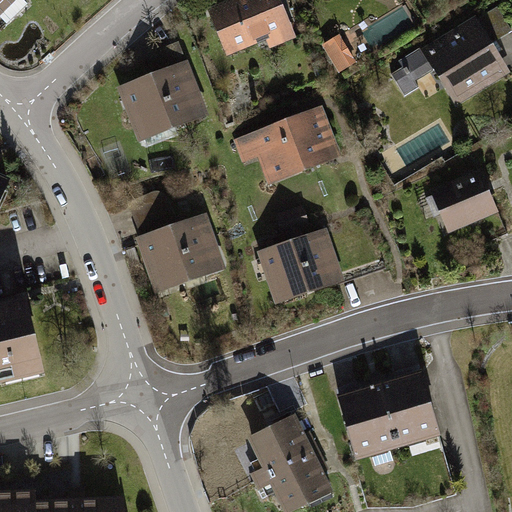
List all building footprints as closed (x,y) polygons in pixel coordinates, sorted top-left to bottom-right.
[(0,0),(0,21),(1,23),(24,0),(0,0)] [(237,0),(238,1),(207,13),(227,62),(267,46),(271,54),(298,43),(280,0),(237,0)] [(511,31),(497,6),(389,69),(406,98),(439,78),(458,111),(511,79),(492,47),(511,35),(511,31)] [(340,36),(322,48),(340,77),(358,65),(340,36)] [(147,81),(119,92),(141,150),(210,124),(180,46),(140,62),(147,81)] [(324,110),(235,141),(244,166),(258,161),(269,192),(344,165),(324,110)] [(430,197),(447,238),(492,220),(501,216),(484,175),(430,197)] [(0,214),(14,185),(0,178),(0,214)] [(305,210),(276,220),(282,238),(311,228),(305,210)] [(205,218),(137,241),(156,294),(224,270),(205,218)] [(330,234),(258,259),(277,313),(348,288),(330,234)] [(0,395),(40,387),(24,313),(0,318),(0,395)] [(422,376),(337,400),(357,468),(442,444),(422,376)] [(271,474),(313,453),(295,415),(270,427),(268,435),(255,441),(271,474)] [(332,493),(313,453),(271,474),(287,507),(299,501),(308,505),(332,493)] [(0,494),(0,511),(40,511),(40,502),(40,494),(0,494)] [(40,511),(134,511),(134,499),(40,502),(40,511)]
